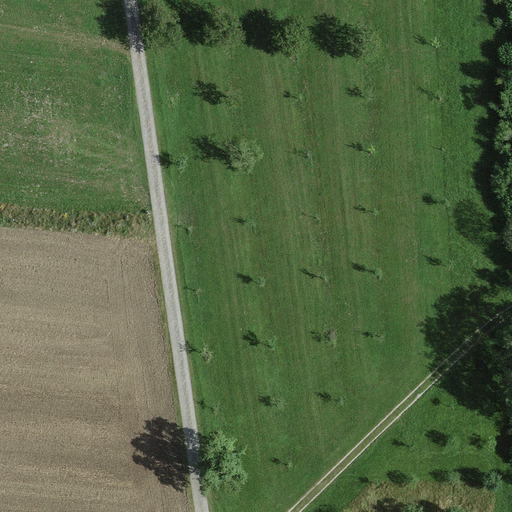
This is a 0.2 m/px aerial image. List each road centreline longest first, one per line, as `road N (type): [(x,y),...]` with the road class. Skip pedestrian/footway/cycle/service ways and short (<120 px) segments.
road 1 (track): [(205,511),(132,0)]
road 2 (track): [(299,511),(511,316)]
